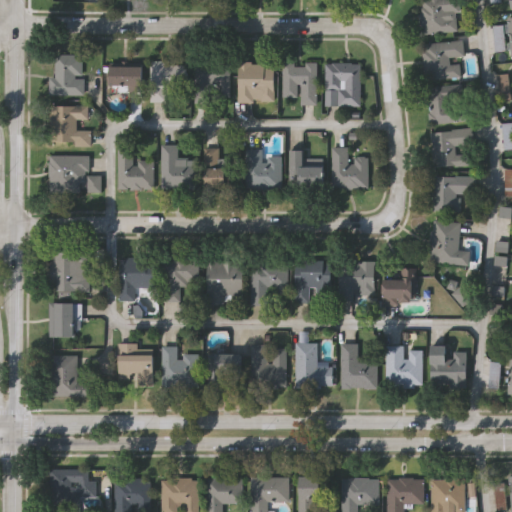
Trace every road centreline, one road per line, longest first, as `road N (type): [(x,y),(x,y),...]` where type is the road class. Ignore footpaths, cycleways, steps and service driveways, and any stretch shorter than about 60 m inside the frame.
road 1 (residential): [(14,25),(372,28),(386,44),(399,188),(386,218),(358,225),(15,225)]
road 2 (tertiary): [(0,434),(511,442)]
road 3 (tertiary): [(511,419),(10,418)]
road 4 (secondary): [(15,225),(14,103)]
